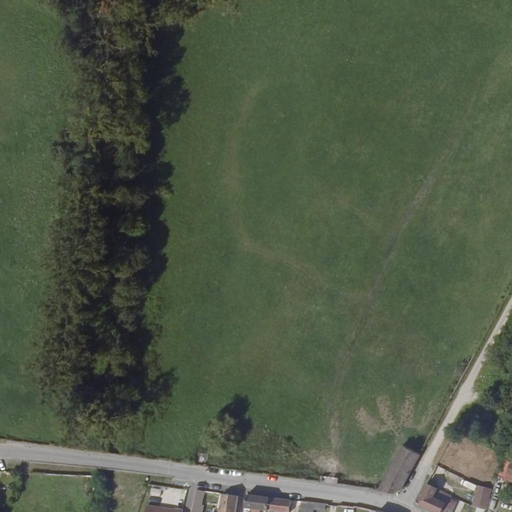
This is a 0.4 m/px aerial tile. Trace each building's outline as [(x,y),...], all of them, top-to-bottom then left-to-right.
[(401,443),(379,488),(396,491),(400,488),(420,454),(401,443)] [(19,477),(19,471),(0,470),(0,479),(6,479),(6,476),(19,477)] [(98,476),(94,476),(88,475),(87,493),(97,494),(98,476)] [(455,495),(429,484),(420,502),(441,511),(454,511),(460,501),(454,498),(455,495)] [(149,496),(159,498),(161,489),(150,487),(149,496)] [(196,489),(192,507),(201,509),(202,509),(205,491),(196,489)] [(223,494),(220,511),(235,511),(237,496),(223,494)] [(256,511),(293,511),(296,500),(247,495),(246,498),(245,510),(251,511),(256,511)] [(325,511),(325,504),(297,501),(295,511),(310,511),(311,510),(325,511)] [(482,511),(485,507),(476,503),(472,511),(482,511)]
